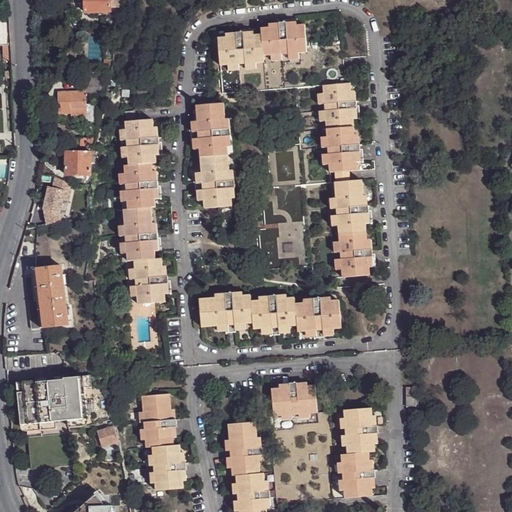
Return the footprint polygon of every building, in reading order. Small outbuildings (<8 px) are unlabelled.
[(110,13),(109,0),(84,0),(85,14),(107,13),(110,13)] [(106,26),(117,36),(122,0),(109,0),(110,13),(107,13),(105,26),(106,26)] [(9,25),(8,16),(0,16),(0,46),(3,46),(10,46),(9,30),(9,25)] [(289,23),(289,27),(290,31),(300,30),(300,23),(289,23)] [(239,40),(229,41),(222,41),(225,96),(297,90),(301,146),(269,149),(271,190),(263,191),(265,232),(259,232),(261,273),(300,271),(301,284),(369,280),(369,270),(368,260),(372,260),(371,252),(367,252),(366,242),(366,227),(365,217),(370,217),(369,209),(365,209),(364,199),(363,184),(336,186),(335,176),(359,174),(358,166),(357,156),(362,156),(361,148),(357,149),(356,138),(356,131),(355,123),(354,112),(359,112),(358,105),(354,105),(353,94),(353,87),(347,87),(344,46),(309,48),(307,30),(300,30),(290,31),(289,27),(282,27),(283,31),(271,32),(264,33),(265,38),(257,38),(246,40),(246,35),(239,35),(239,40)] [(246,31),(246,35),(246,40),(257,38),(257,31),(246,31)] [(83,76),(83,87),(104,86),(104,75),(83,76)] [(104,86),(83,87),(83,93),(85,93),(85,98),(105,98),(104,86)] [(86,107),(85,106),(85,98),(85,93),(83,93),(58,94),(59,115),(71,114),(70,107),(86,107)] [(94,106),(85,106),(86,107),(86,117),(86,124),(95,124),(94,106)] [(71,117),(86,117),(86,107),(70,107),(71,114),(71,117)] [(228,132),(227,124),(226,107),(199,108),(200,125),(200,135),(196,135),(194,135),(194,142),(196,142),(201,142),(202,152),(203,175),(204,185),(199,185),(197,185),(198,193),(200,193),(205,193),(205,203),(206,211),(232,209),(232,201),(231,191),(231,182),(230,173),(229,150),(228,140),(228,132)] [(156,138),(155,129),(155,121),(137,122),(136,112),(126,113),(127,113),(127,123),(128,131),(129,141),(129,149),(130,158),(130,166),(126,167),(127,174),(128,185),(128,192),(129,202),(129,211),(125,211),(126,226),(127,236),(127,245),(128,255),(128,264),(134,263),(134,270),(135,280),(135,288),(136,299),(137,307),(164,305),(164,296),(163,285),(167,285),(166,278),(162,278),(162,269),(162,262),(157,262),(157,252),(156,243),(159,242),(158,235),(155,235),(154,224),(153,209),(157,208),(157,199),(156,190),(160,190),(159,182),(156,182),(155,172),(154,165),(158,165),(158,156),(157,146),(161,146),(160,138),(156,138)] [(364,112),(359,112),(354,112),(355,123),(364,122),(364,112)] [(97,138),(99,127),(88,128),(88,138),(97,138)] [(94,150),(96,141),(73,141),(73,149),(94,150)] [(165,146),(161,146),(157,146),(158,156),(166,156),(165,146)] [(66,153),(66,177),(90,177),(91,153),(66,153)] [(366,156),(362,156),(357,156),(358,166),(367,166),(366,156)] [(72,185),(56,177),(54,189),(49,188),(44,211),(47,222),(55,221),(54,215),(59,214),(62,201),(68,202),(72,185)] [(163,242),(159,242),(156,243),(157,252),(164,251),(163,242)] [(375,260),(372,260),(368,260),(369,270),(376,270),(375,260)] [(62,267),(37,270),(44,329),(69,326),(62,267)] [(44,329),(37,270),(34,270),(34,272),(35,274),(41,329),(44,329)] [(34,330),(41,329),(35,274),(32,274),(32,277),(25,278),(31,330),(34,330)] [(171,285),(167,285),(163,285),(164,296),(171,295),(171,285)] [(223,300),(214,300),(198,301),(201,329),(218,328),(228,327),(235,326),(244,325),(252,325),(253,331),(262,331),(272,330),(280,330),(289,329),(297,329),(297,335),(305,335),(314,334),(322,334),(332,333),(340,332),(338,305),(330,305),(319,307),(319,302),(319,299),(312,300),(312,303),(312,307),(302,308),(294,309),(294,301),(286,303),(276,303),(275,298),(275,296),(267,297),(267,299),(268,304),(259,304),(249,305),(249,298),(240,299),(230,299),(230,295),(230,293),(223,294),(223,296),(223,300)] [(93,388),(91,377),(65,379),(65,380),(38,383),(38,382),(25,383),(25,393),(19,394),(22,426),(28,425),(32,470),(74,466),(69,421),(89,420),(86,389),(93,388)] [(377,430),(371,430),(370,421),(370,413),(316,417),(313,390),(306,390),(296,391),(295,386),(295,384),(288,385),(288,386),(288,391),(279,392),(270,392),(272,418),(267,418),(273,507),(370,502),(369,492),(368,482),(373,482),(374,482),(374,475),(373,475),(368,475),(367,465),(366,458),(373,457),(372,448),(371,438),(377,438),(379,438),(378,429),(377,430)] [(402,392),(403,411),(415,410),(414,400),(413,400),(412,392),(402,392)] [(181,489),(180,482),(179,472),(184,472),(185,472),(184,465),(183,465),(179,465),(178,454),(178,447),(172,447),(171,438),(171,428),(175,428),(177,428),(176,421),(174,421),(170,421),(170,411),(168,396),(140,398),(141,413),(142,423),(143,431),(144,441),(145,449),(150,449),(151,457),(152,468),(153,475),(153,484),(154,493),(181,489)] [(263,502),(267,502),(268,502),(269,501),(268,493),(267,494),(263,494),(262,484),(262,478),(257,478),(256,469),(256,459),(260,459),(262,459),(262,451),(260,451),(255,452),(255,441),(254,426),(227,428),(229,444),(229,454),(230,462),(230,471),(231,480),(235,479),(236,487),(237,497),(237,504),(237,511),(263,511),(264,511),(263,502)] [(119,445),(115,427),(98,432),(99,435),(95,436),(98,447),(102,446),(104,450),(119,445)] [(104,495),(99,491),(73,511),(113,511),(114,505),(110,506),(110,495),(104,495)]
